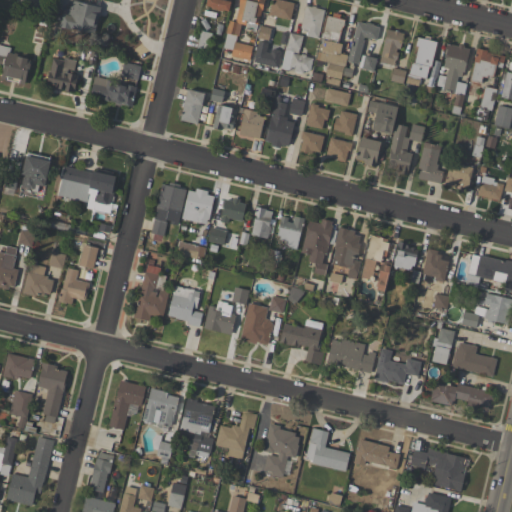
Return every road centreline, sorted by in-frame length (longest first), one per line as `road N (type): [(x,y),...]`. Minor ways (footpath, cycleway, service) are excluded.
road 1 (residential): [(58,511),(189,0)]
road 2 (residential): [(511,448),(0,322)]
road 3 (residential): [(511,237),(0,112)]
